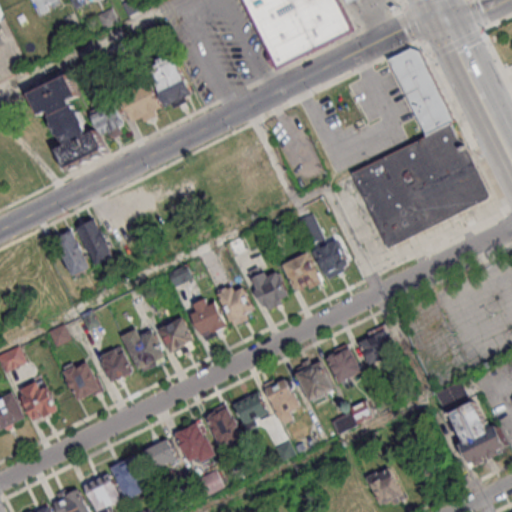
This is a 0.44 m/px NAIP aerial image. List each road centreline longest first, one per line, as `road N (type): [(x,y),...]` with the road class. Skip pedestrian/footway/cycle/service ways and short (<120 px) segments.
road 1 (residential): [(511,228),(0,482)]
road 2 (residential): [(440,10),(0,228)]
